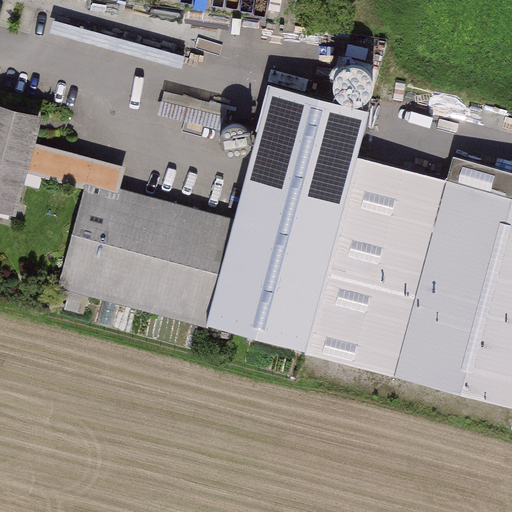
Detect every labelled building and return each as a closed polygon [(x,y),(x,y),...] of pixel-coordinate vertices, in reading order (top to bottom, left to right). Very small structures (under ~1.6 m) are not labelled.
[(36,117),(0,107),(0,207),(12,210),(23,168),(29,144),(36,117)] [(221,145),(249,153),(257,127),(228,119),(221,145)] [(306,349),(358,156),(259,130),(234,224),(208,322),(306,349)] [(122,168),(29,144),(23,168),(91,186),(116,192),(122,168)] [(511,170),(455,156),(449,180),(358,156),(306,349),(306,352),(511,405),(511,170)] [(91,186),(64,284),(208,322),(234,224),(116,192),(91,186)]
